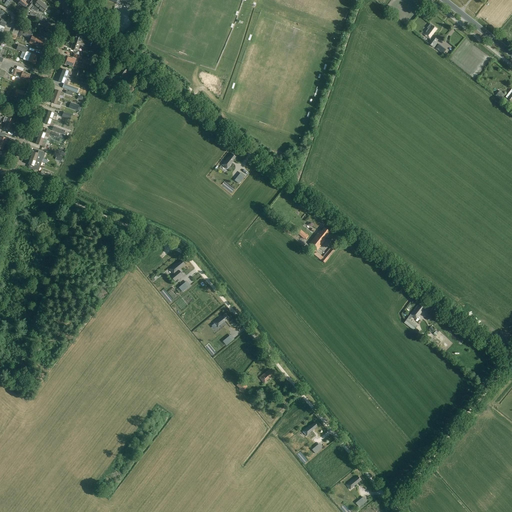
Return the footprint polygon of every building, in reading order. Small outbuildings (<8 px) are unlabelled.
[(25,9),(28,5),(25,2),(26,0),(21,0),(18,4),(25,9)] [(33,7),(31,10),(37,12),(39,9),(43,12),(48,7),(38,0),(35,4),(32,1),(26,8),(29,11),(32,6),(33,7)] [(47,31),(49,25),(43,23),(44,20),(38,18),(36,23),(39,24),(38,28),(47,31)] [(433,38),(431,36),(437,29),(431,24),(428,28),(429,29),(424,34),(430,39),(430,38),(430,40),(431,41),(429,44),(434,48),(435,46),(438,43),(437,42),(438,40),(434,37),(433,38)] [(42,46),(44,40),(37,38),(38,35),(25,30),(24,33),(31,36),(30,39),(31,39),(29,43),(37,46),(38,44),(42,46)] [(74,41),(80,44),(82,44),(85,45),(88,46),(89,42),(82,39),(83,37),(82,36),(83,35),(80,34),(80,36),(76,34),(74,41)] [(78,51),(80,45),(82,46),(81,48),(84,49),(85,45),(82,44),(80,44),(74,41),(71,48),(78,51)] [(94,42),(92,48),(99,51),(101,45),(94,42)] [(439,44),(436,48),(441,52),(444,48),(439,44)] [(18,45),(17,49),(22,52),(26,53),(23,59),(28,61),(35,64),(38,56),(30,53),(27,52),(28,48),(18,45)] [(78,61),(81,62),(82,59),(91,62),(91,64),(93,65),(95,61),(74,54),(73,58),(72,59),(70,58),(68,58),(65,64),(73,67),(75,62),(77,62),(78,61)] [(20,77),(21,78),(29,81),(31,75),(23,72),(24,69),(17,66),(16,69),(14,68),(12,74),(16,76),(15,78),(20,79),(20,77)] [(119,82),(128,71),(122,67),(114,78),(119,82)] [(63,69),(61,76),(66,78),(67,74),(71,75),(72,72),(63,69)] [(76,70),(74,76),(81,79),(83,73),(76,70)] [(65,81),(66,78),(61,76),(59,82),(67,85),(68,82),(65,81)] [(126,83),(124,86),(129,90),(131,87),(129,85),(132,80),(130,78),(126,83)] [(22,98),(24,92),(16,89),(14,97),(17,98),(17,97),(22,98)] [(55,90),(53,96),(58,98),(59,95),(63,96),(64,93),(55,90)] [(499,91),(496,96),(501,100),(505,96),(499,91)] [(57,101),(58,98),(53,96),(51,103),(60,106),(61,103),(57,101)] [(49,111),(47,117),(52,119),(53,115),(56,117),(57,114),(49,111)] [(0,119),(0,121),(11,125),(14,120),(4,116),(3,119),(0,118),(0,119)] [(50,122),(52,119),(47,117),(44,123),(53,126),(54,123),(50,122)] [(0,127),(9,131),(11,125),(0,121),(0,123),(1,124),(0,127)] [(52,131),(64,135),(65,131),(53,126),(52,131)] [(41,131),(38,137),(43,139),(45,136),(48,137),(49,134),(41,131)] [(44,147),(45,144),(47,141),(43,139),(38,137),(36,144),(44,147)] [(33,152),(31,158),(42,162),(45,154),(39,151),(38,154),(33,152)] [(236,157),(232,154),(229,157),(228,157),(222,165),(226,168),(236,157)] [(29,165),(33,166),(32,169),(39,171),(42,162),(31,158),(29,165)] [(324,240),(330,232),(324,228),(321,231),(320,230),(309,244),(317,251),(325,241),(324,240)] [(331,248),(321,260),(325,263),(335,251),(331,248)] [(178,270),(184,264),(181,260),(177,264),(177,263),(169,269),(173,274),(174,273),(174,274),(171,277),(174,280),(174,281),(175,282),(183,275),(179,270),(179,271),(178,270)] [(188,287),(185,283),(179,288),(181,291),(182,292),(188,287)] [(404,322),(414,330),(417,326),(410,320),(412,317),(415,319),(424,308),(419,304),(404,322)] [(225,314),(222,317),(221,316),(213,323),(217,328),(229,318),(225,314)] [(226,345),(232,341),(229,337),(223,341),(224,342),(226,345)] [(264,383),(275,374),(270,369),(260,377),(264,383)] [(237,385),(243,391),(247,387),(241,381),(237,385)] [(302,431),(306,436),(317,426),(314,422),(310,426),(310,425),(302,431)] [(354,478),(346,485),(350,489),(362,480),(359,476),(355,479),(354,478)]
